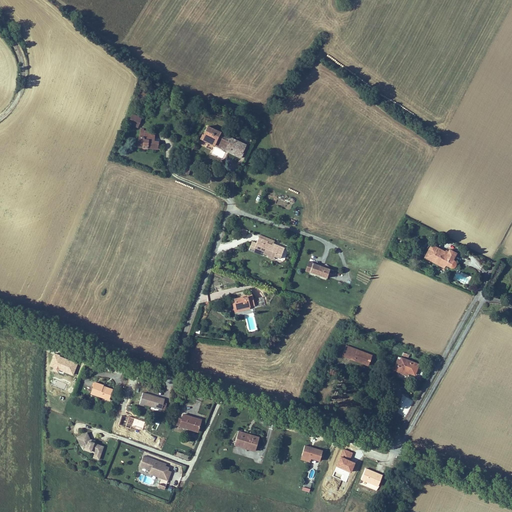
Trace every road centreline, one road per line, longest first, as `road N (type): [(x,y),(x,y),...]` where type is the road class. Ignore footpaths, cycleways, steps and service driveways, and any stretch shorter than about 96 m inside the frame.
road 1 (tertiary): [(167,381),(398,450)]
road 2 (residential): [(229,208),(167,381)]
road 3 (tertiary): [(0,316),(167,381)]
road 4 (residential): [(483,300),(398,450)]
road 5 (tertiary): [(398,450),(511,494)]
